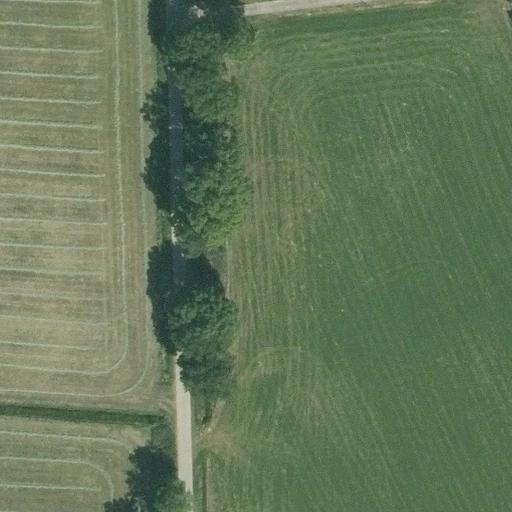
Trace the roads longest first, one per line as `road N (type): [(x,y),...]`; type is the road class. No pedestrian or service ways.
road 1 (unclassified): [(187,511),(174,0)]
road 2 (unknown): [(175,17),(356,0)]
